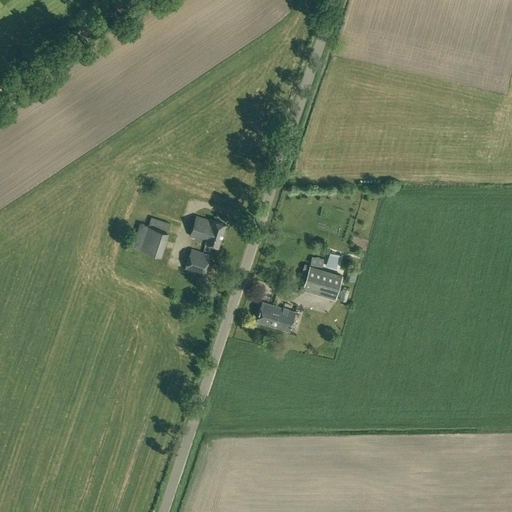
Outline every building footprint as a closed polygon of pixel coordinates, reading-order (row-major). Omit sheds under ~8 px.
[(206,242),(218,246),(225,224),(213,220),(213,221),(196,216),(189,235),(206,241),(206,242)] [(131,247),(161,256),(169,232),(168,232),(171,224),(151,217),(149,221),(148,221),(147,225),(139,223),(131,247)] [(185,269),(204,275),(210,255),(191,249),(185,269)] [(330,252),(326,266),(334,269),(339,255),(330,252)] [(311,264),(322,266),(323,259),(312,257),(311,264)] [(302,289),(335,300),(343,275),(310,265),(302,289)] [(208,292),(218,296),(221,287),(211,284),(208,292)] [(256,321),(289,332),(295,313),(262,302),(256,321)] [(322,310),(307,304),(296,334),(311,339),(322,310)]
